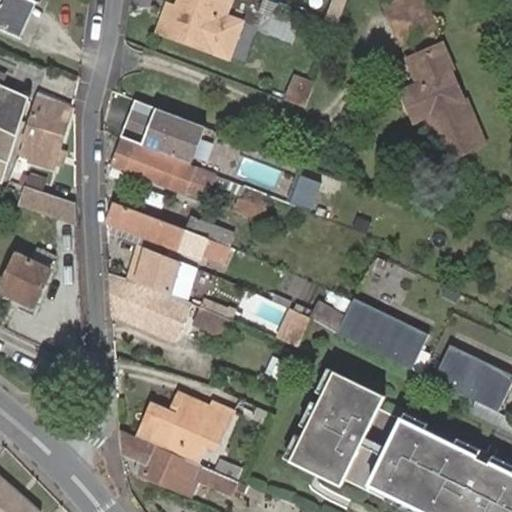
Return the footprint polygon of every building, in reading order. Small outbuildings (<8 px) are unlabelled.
[(27,0),(0,0),(0,29),(22,39),(31,19),(21,14),(27,0)] [(39,2),(33,0),(27,0),(21,14),(31,19),(39,2)] [(181,0),(178,8),(239,32),(242,24),(227,18),(233,0),(181,0)] [(340,25),(349,0),(336,0),(329,20),(340,25)] [(436,28),(424,0),(393,0),(409,39),(436,28)] [(176,15),(178,8),(169,4),(166,12),(176,15)] [(239,32),(178,8),(176,15),(166,12),(158,32),(227,60),(239,32)] [(444,47),(416,58),(427,84),(407,93),(419,121),(432,115),(449,157),(484,143),(444,47)] [(0,72),(0,155),(3,156),(0,162),(0,177),(7,181),(32,97),(0,81),(0,77),(2,73),(0,72)] [(296,81),(287,103),(305,110),(308,111),(309,109),(316,89),(296,81)] [(73,107),(37,91),(18,154),(30,159),(29,162),(53,169),(61,140),(73,107)] [(203,126),(136,100),(126,127),(147,136),(143,145),(189,163),(203,126)] [(147,136),(126,127),(122,136),(143,145),(147,136)] [(213,184),(241,195),(245,185),(189,163),(143,145),(122,136),(112,163),(206,200),(213,184)] [(16,173),(13,179),(20,182),(22,175),(16,173)] [(302,175),(290,203),(311,212),(322,184),(302,175)] [(77,225),(76,204),(28,185),(22,204),(77,225)] [(262,219),(272,196),(245,185),(241,195),(236,209),(262,219)] [(114,202),(106,221),(161,242),(202,258),(204,253),(221,259),(226,246),(186,230),(114,202)] [(191,217),(186,230),(226,246),(229,247),(234,234),(191,217)] [(106,221),(107,232),(136,244),(148,249),(157,252),(161,242),(106,221)] [(167,293),(176,261),(157,252),(148,249),(136,244),(127,277),(167,293)] [(52,270),(18,254),(0,293),(0,294),(14,301),(16,298),(35,307),(52,270)] [(109,270),(113,315),(177,342),(193,304),(167,293),(127,277),(109,270)] [(431,336),(355,299),(337,337),(412,374),(431,336)] [(212,327),(217,313),(200,306),(195,321),(212,327)] [(344,319),(322,307),(316,319),(338,331),(344,319)] [(313,318),(298,312),(285,341),(300,346),(313,318)] [(511,389),(511,373),(452,344),(433,382),(499,415),(511,389)] [(325,394),(336,371),(328,367),(317,390),(325,394)] [(482,450),(459,438),(456,443),(427,429),(430,423),(406,412),(403,418),(381,407),(386,395),(336,371),(325,394),(319,404),(308,427),(303,438),(292,461),(343,486),(346,480),(411,511),(511,511),(511,463),(494,455),(491,462),(479,456),(482,450)] [(217,387),(224,391),(227,383),(220,380),(217,387)] [(183,396),(174,417),(181,419),(190,398),(183,396)] [(154,409),(140,438),(178,455),(183,443),(204,451),(208,441),(219,445),(228,424),(208,416),(211,408),(190,398),(181,419),(174,417),(154,409)] [(308,427),(319,404),(312,400),(301,423),(308,427)] [(232,417),(211,408),(208,416),(228,424),(232,417)] [(231,493),(237,480),(198,463),(178,455),(140,438),(120,428),(124,454),(145,464),(141,472),(160,481),(161,479),(193,494),(200,479),(231,493)] [(292,461),(303,438),(296,434),(284,458),(292,461)] [(183,443),(178,455),(198,463),(204,451),(183,443)] [(216,470),(240,479),(244,469),(220,460),(216,470)] [(43,511),(0,474),(0,511),(43,511)]
